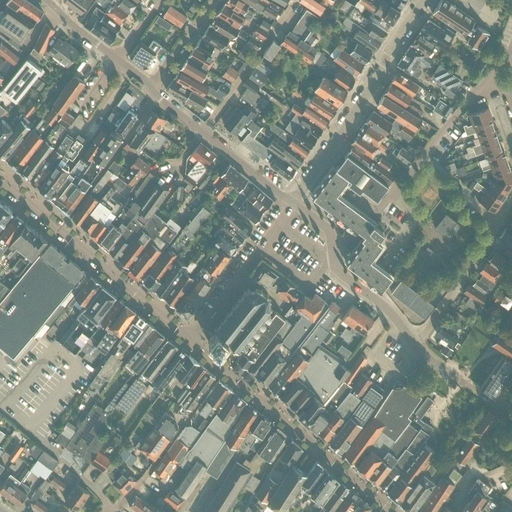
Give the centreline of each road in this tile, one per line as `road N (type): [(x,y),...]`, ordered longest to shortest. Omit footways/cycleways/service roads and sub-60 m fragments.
road 1 (unclassified): [(0,178),(192,341)]
road 2 (residential): [(293,204),(425,0)]
road 3 (residential): [(413,346),(498,222),(460,194)]
road 4 (residential): [(369,221),(470,100),(506,91)]
road 5 (residential): [(192,341),(293,204)]
road 6 (residential): [(201,134),(295,0)]
road 7 (unclassified): [(413,346),(335,269),(332,241)]
